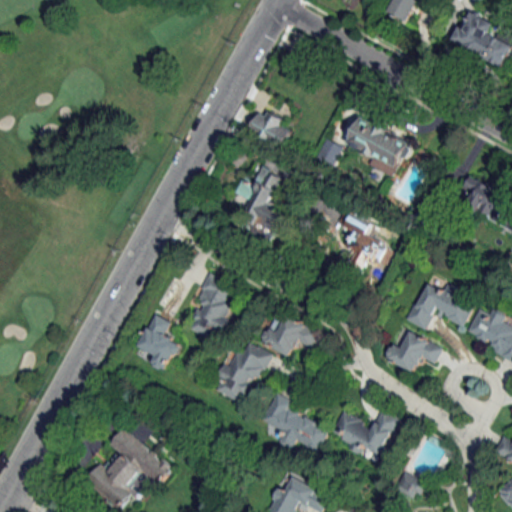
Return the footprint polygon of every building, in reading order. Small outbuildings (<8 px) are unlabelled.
[(425,0),(429,2),(429,0),(396,0),(391,11),(409,21),(419,0),(425,0)] [(454,43),(506,66),(511,53),(511,37),(494,30),(498,21),(470,9),(454,43)] [(264,108),(252,130),(284,146),(295,125),(264,108)] [(372,164),(395,176),(404,156),(410,159),(418,142),(363,116),(350,143),(376,155),(372,164)] [(346,146),(328,138),(317,159),(335,168),(346,146)] [(284,227),(292,211),(273,202),(285,175),(264,165),(256,183),(245,178),(238,193),(252,199),(248,210),(284,227)] [(467,208),(511,228),(511,194),(472,176),(468,186),(476,189),(467,208)] [(397,246),(369,236),(375,219),(346,209),(340,224),(357,230),(351,247),(359,250),(354,263),(367,268),(371,258),(390,265),(397,246)] [(188,327),(218,341),(242,290),(212,276),(188,327)] [(409,319),(427,329),(437,310),(466,325),(476,304),(466,299),(470,292),(451,283),(446,292),(429,283),(409,319)] [(470,333),(495,343),(492,351),(511,359),(511,324),(506,322),(509,314),(496,308),(493,314),(481,309),(470,333)] [(313,347),(320,330),(278,311),(264,342),(294,355),(300,341),(313,347)] [(134,355),(169,371),(183,342),(167,334),(173,322),(155,313),(134,355)] [(388,356),(415,372),(425,356),(435,362),(443,348),(414,330),(404,347),(396,343),(388,356)] [(248,404),(272,351),(252,342),(246,354),(235,349),(217,390),(248,404)] [(264,420),(285,431),(280,442),(295,450),(300,441),(321,451),(332,428),(291,408),(295,401),(278,392),(264,420)] [(384,455),(402,418),(384,409),(376,426),(345,411),(333,436),(364,450),(366,446),(384,455)] [(85,484),(119,509),(145,474),(160,485),(175,465),(124,428),(112,444),(121,451),(110,466),(102,461),(85,484)] [(511,438),(506,435),(498,448),(498,451),(511,459),(511,438)] [(398,489),(420,500),(429,481),(407,470),(398,489)] [(323,511),(325,511),(334,494),(296,476),(289,490),(280,486),(268,511),(298,511),(303,502),(323,511)] [(511,479),(499,489),(511,505),(511,479)]
